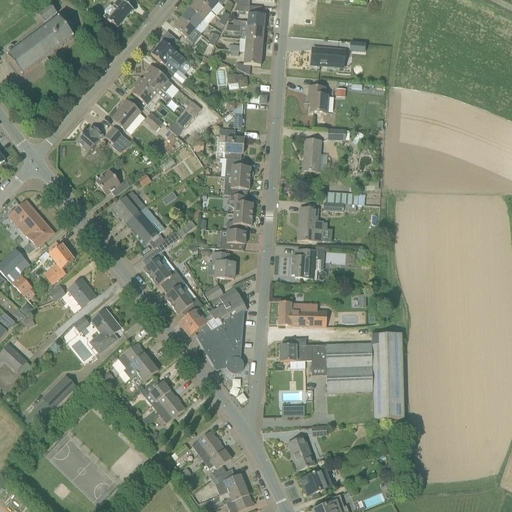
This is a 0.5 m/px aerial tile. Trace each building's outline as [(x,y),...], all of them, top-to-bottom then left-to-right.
[(117,30),(133,11),(120,0),(118,0),(114,6),(118,9),(107,22),(117,30)] [(217,2),(218,0),(198,0),(197,1),(211,13),(219,4),(217,2)] [(189,10),(203,22),(211,13),(197,1),(189,10)] [(57,15),(57,14),(50,5),(37,14),(45,24),(13,48),(10,47),(8,49),(7,52),(9,55),(11,55),(7,59),(21,78),(42,62),(44,65),(49,62),(47,59),(74,39),(70,34),(71,33),(72,32),(72,31),(73,31),(73,30),(73,29),(73,28),(72,27),(72,25),(71,25),(71,24),(70,23),(69,23),(68,23),(67,23),(66,23),(65,23),(64,23),(63,24),(59,19),(58,20),(55,16),(57,15)] [(227,26),(241,27),(264,29),(265,17),(261,17),(261,8),(249,7),(248,15),(248,23),(233,22),(229,22),(227,26)] [(195,32),(195,31),(203,22),(189,10),(181,19),(195,32)] [(221,19),(227,21),(229,16),(223,13),(221,19)] [(181,19),(173,28),(182,36),(178,41),(189,51),(202,36),(195,31),(195,32),(181,19)] [(224,27),(227,21),(221,19),(218,24),(224,27)] [(226,32),(247,33),(246,41),(263,42),(264,29),(241,27),(227,26),(227,27),(226,32)] [(211,40),(217,42),(220,37),(214,34),(211,40)] [(214,48),(217,42),(211,40),(208,45),(214,48)] [(263,42),(246,41),(245,53),(261,55),(263,42)] [(151,56),(175,76),(173,78),(182,85),(187,80),(184,77),(192,68),(162,43),(151,56)] [(369,73),(371,48),(364,47),(361,72),(369,73)] [(340,52),(313,50),(311,67),(338,69),(340,52)] [(244,66),(235,65),(235,70),(237,70),(237,71),(248,76),(249,67),(260,68),(261,55),(245,53),(244,66)] [(150,72),(146,78),(165,94),(167,96),(172,100),(179,92),(172,86),(150,67),(148,70),(150,72)] [(236,76),(227,77),(228,86),(237,85),(236,76)] [(158,102),(159,100),(161,98),(163,100),(167,96),(165,94),(146,78),(141,83),(138,81),(136,83),(158,102)] [(247,79),(238,80),(239,89),(248,88),(247,79)] [(132,94),(139,100),(146,106),(150,102),(155,105),(158,102),(136,83),(134,86),(137,88),(132,94)] [(326,115),(328,97),(325,97),(325,89),(309,88),(308,96),(311,97),(310,114),(314,115),(314,114),(326,115)] [(345,91),(337,91),(336,99),(345,99),(345,91)] [(250,101),(250,104),(259,105),(260,97),(255,97),(250,101)] [(174,113),(179,107),(171,101),(166,107),(174,113)] [(122,110),(112,121),(131,137),(145,121),(139,116),(140,114),(125,102),(120,108),(122,110)] [(192,102),(185,111),(194,118),(201,110),(192,102)] [(234,103),(226,104),(227,112),(235,111),(234,103)] [(234,117),(242,117),(243,105),(242,106),(237,110),(232,113),(234,117)] [(187,126),(194,118),(185,111),(178,119),(187,126)] [(162,125),(150,115),(144,123),(156,133),(162,125)] [(178,137),(187,126),(178,119),(169,130),(178,137)] [(75,143),(88,154),(99,142),(103,136),(92,127),(87,132),(86,131),(75,143)] [(113,129),(105,138),(113,145),(111,147),(119,154),(132,145),(113,129)] [(224,160),(226,160),(241,162),(241,156),(242,156),(243,141),(233,140),(234,133),(220,132),(220,144),(225,144),(224,160)] [(346,133),(327,132),(326,141),(345,143),(346,133)] [(318,174),(320,157),(321,142),(305,142),(303,173),(318,174)] [(195,143),(194,153),(203,154),(204,144),(195,143)] [(225,178),(249,180),(250,169),(244,168),(244,162),(241,162),(226,160),(225,170),(226,170),(225,178)] [(111,194),(115,198),(129,188),(125,182),(120,186),(109,172),(95,183),(106,197),(111,194)] [(146,176),(139,182),(144,188),(151,183),(146,176)] [(225,178),(225,179),(224,188),(223,197),(228,197),(242,198),(242,197),(242,191),(249,192),(249,180),(225,178)] [(370,183),(370,185),(362,184),(357,184),(357,192),(362,192),(369,192),(378,192),(378,183),(370,183)] [(132,193),(112,210),(125,226),(145,209),(132,193)] [(234,215),(252,216),(253,205),(246,205),(247,197),(242,197),(242,198),(228,197),(228,206),(234,209),(234,215)] [(37,250),(54,235),(40,219),(26,203),(8,217),(23,234),(37,250)] [(323,212),(343,213),(343,206),(323,205),(323,212)] [(125,226),(144,248),(146,247),(149,244),(159,236),(158,235),(150,225),(155,221),(145,209),(125,226)] [(298,241),(313,243),(313,244),(323,245),(324,224),(316,224),(318,212),(310,211),(300,210),(298,241)] [(228,233),(232,233),(232,226),(251,228),(252,216),(234,215),(233,221),(227,224),(226,232),(228,233)] [(232,233),(228,233),(228,239),(221,242),(220,251),(238,252),(238,245),(245,246),(246,234),(244,234),(232,233)] [(164,258),(162,254),(181,240),(176,234),(157,248),(156,248),(158,251),(152,256),(144,262),(148,267),(143,271),(150,280),(164,268),(161,264),(164,258)] [(62,246),(59,248),(56,243),(49,249),(53,254),(49,256),(57,267),(45,277),(52,286),(53,285),(55,287),(61,281),(60,279),(65,275),(61,271),(74,261),(62,246)] [(197,251),(197,244),(189,250),(193,255),(197,251)] [(31,265),(16,249),(0,264),(0,272),(11,283),(20,275),(20,276),(31,265)] [(298,280),(307,280),(315,281),(315,272),(314,272),(315,252),(300,251),(299,259),(293,258),(291,277),(298,277),(298,280)] [(215,279),(233,281),(234,265),(229,265),(229,256),(213,255),(212,264),(216,264),(215,279)] [(164,268),(150,280),(157,289),(162,285),(166,290),(180,279),(175,272),(168,274),(164,268)] [(32,288),(20,276),(20,275),(11,283),(24,296),(32,288)] [(171,308),(185,297),(182,293),(186,286),(180,279),(166,290),(170,294),(164,299),(171,308)] [(96,299),(82,280),(68,290),(82,309),(96,299)] [(209,303),(222,296),(217,287),(204,295),(209,303)] [(55,303),(65,295),(60,288),(49,296),(55,303)] [(187,317),(178,324),(189,339),(202,329),(204,333),(221,320),(215,312),(241,298),(237,289),(228,294),(203,309),(194,314),(193,313),(187,317)] [(0,295),(0,302),(13,314),(18,309),(1,294),(0,295)] [(183,313),(187,317),(193,313),(194,314),(203,309),(196,300),(189,302),(185,297),(171,308),(178,317),(183,313)] [(242,364),(241,362),(240,361),(239,360),(238,360),(240,358),(237,354),(240,352),(243,314),(247,311),(241,298),(215,312),(221,320),(204,333),(206,335),(198,339),(197,336),(196,337),(214,367),(226,367),(227,370),(227,372),(229,374),(231,375),(233,376),(235,376),(237,376),(239,375),(241,374),(242,372),(243,370),(243,368),(243,366),(243,365),(242,364)] [(21,311),(27,316),(32,310),(26,305),(21,311)] [(317,306),(279,305),(278,327),(326,329),(327,313),(317,313),(317,306)] [(92,322),(101,334),(89,344),(99,357),(118,342),(113,336),(120,330),(106,311),(92,322)] [(23,322),(27,330),(35,327),(31,318),(23,322)] [(9,331),(15,324),(10,319),(3,326),(9,331)] [(79,334),(89,326),(83,319),(74,327),(79,334)] [(370,346),(326,347),(326,371),(326,395),(371,394),(371,422),(403,421),(401,335),(370,336),(370,346)] [(284,348),(279,348),(280,363),(311,363),(311,371),(326,371),(326,347),(305,347),(305,341),(284,341),(284,348)] [(0,369),(5,364),(16,375),(17,374),(22,378),(31,368),(27,364),(28,363),(11,348),(8,346),(0,354),(0,369)] [(137,346),(118,361),(125,370),(144,355),(137,346)] [(130,380),(137,375),(151,363),(144,355),(125,370),(123,372),(130,380)] [(144,383),(158,372),(151,363),(137,375),(144,383)] [(108,373),(102,378),(107,385),(113,379),(108,373)] [(44,403),(26,422),(35,431),(76,389),(65,378),(42,401),(44,403)] [(156,381),(144,391),(141,394),(149,404),(168,389),(163,383),(160,386),(156,381)] [(111,382),(107,386),(111,392),(116,388),(111,382)] [(157,415),(176,400),(168,389),(149,404),(151,407),(157,415)] [(166,425),(185,410),(176,400),(157,415),(166,425)] [(282,419),(291,419),(291,408),(282,409),(282,419)] [(312,428),(313,438),(327,437),(326,427),(312,428)] [(198,457),(218,442),(211,433),(191,447),(198,457)] [(288,445),(298,472),(313,467),(304,439),(288,445)] [(205,466),(224,452),(218,442),(198,457),(205,466)] [(189,451),(185,446),(175,454),(179,459),(189,451)] [(208,486),(212,483),(212,482),(226,473),(222,467),(231,461),(224,452),(205,466),(209,471),(214,468),(216,471),(208,477),(210,480),(206,482),(208,486)] [(163,476),(164,475),(169,472),(161,460),(156,464),(161,472),(163,476)] [(178,476),(183,482),(191,476),(186,469),(178,476)] [(231,470),(226,473),(212,482),(212,483),(216,487),(219,485),(223,483),(228,493),(244,486),(240,476),(234,478),(231,470)] [(310,477),(301,481),(308,498),(328,489),(322,473),(313,476),(313,475),(310,476),(310,477)] [(248,496),(244,486),(228,493),(230,499),(222,503),(223,507),(226,505),(248,496)] [(241,511),(253,507),(248,496),(226,505),(228,511),(241,511)] [(313,511),(347,511),(346,507),(344,508),(339,496),(332,499),(334,503),(313,511)]
